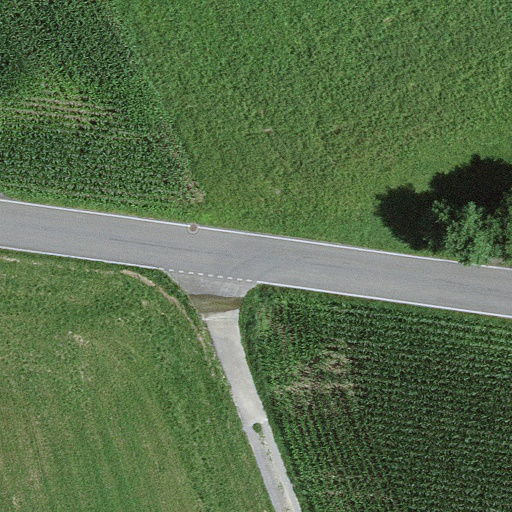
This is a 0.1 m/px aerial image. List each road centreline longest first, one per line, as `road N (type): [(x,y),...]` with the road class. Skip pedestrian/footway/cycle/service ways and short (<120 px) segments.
road 1 (unclassified): [(0,222),(511,291)]
road 2 (track): [(307,511),(202,249)]
